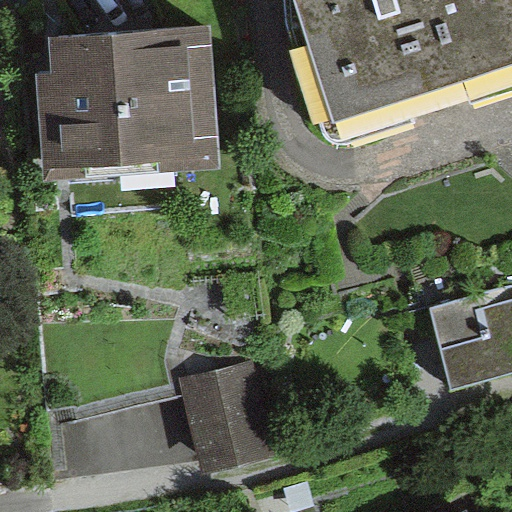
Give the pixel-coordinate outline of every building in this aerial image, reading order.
[(511,0),(307,0),(345,128),(511,79),(511,0)] [(34,30),(41,176),(224,168),(217,22),(34,30)] [(413,283),(449,398),(511,377),(511,322),(492,258),(413,283)] [(217,465),(289,444),(261,350),(189,372),(217,465)] [(449,511),(478,511),(474,501),(449,511)]
